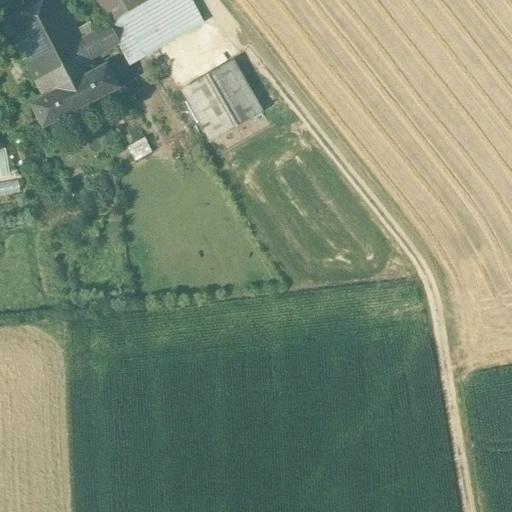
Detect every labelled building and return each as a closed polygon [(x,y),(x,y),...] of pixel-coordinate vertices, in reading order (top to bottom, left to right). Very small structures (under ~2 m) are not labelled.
[(78,41),(56,0),(37,0),(1,19),(16,47),(9,51),(28,86),(35,82),(42,96),(93,70),(88,59),(78,41)] [(140,0),(94,0),(110,24),(121,18),(135,11),(144,6),(140,0)] [(154,0),(144,6),(135,11),(157,49),(202,23),(188,0),(154,0)] [(157,49),(135,11),(121,18),(143,58),(157,49)] [(143,58),(121,18),(110,24),(105,27),(116,46),(128,66),(143,58)] [(105,27),(78,41),(88,59),(116,46),(105,27)] [(232,61),(180,91),(209,143),(262,113),(232,61)] [(42,96),(26,104),(40,130),(115,91),(102,65),(93,70),(42,96)] [(131,156),(147,151),(143,139),(127,145),(131,156)] [(0,192),(18,191),(17,180),(0,181),(0,192)]
